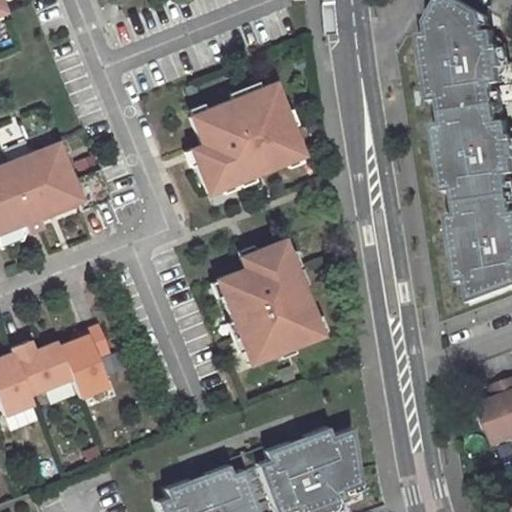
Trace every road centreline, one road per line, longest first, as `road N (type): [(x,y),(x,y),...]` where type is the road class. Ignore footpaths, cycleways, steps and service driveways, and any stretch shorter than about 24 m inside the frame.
road 1 (unclassified): [(401,359),(349,51)]
road 2 (residential): [(132,245),(149,238),(156,209),(99,69)]
road 3 (residential): [(99,69),(273,0)]
road 4 (residential): [(132,245),(195,410)]
road 5 (unclassified): [(429,505),(401,359)]
road 6 (residential): [(0,299),(132,245)]
